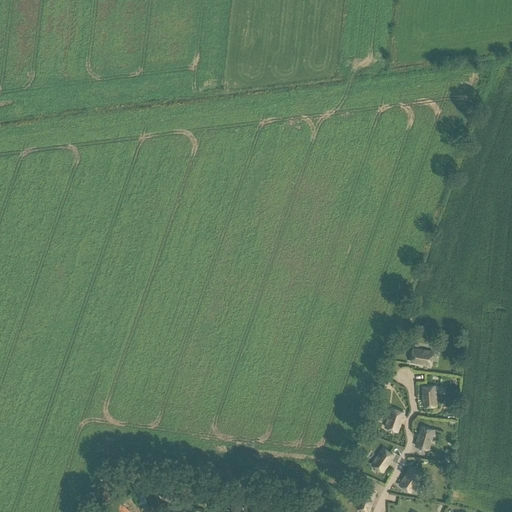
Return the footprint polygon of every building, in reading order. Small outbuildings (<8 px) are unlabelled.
[(413,346),(410,366),(418,368),(419,365),(422,366),(422,365),(432,367),(433,362),(437,363),(438,354),(434,354),(435,350),(413,346)] [(437,384),(421,384),(423,406),(438,405),(437,384)] [(392,405),(384,427),(399,432),(406,410),(392,405)] [(421,424),(414,446),(429,451),(436,429),(421,424)] [(384,445),(372,464),(383,471),(395,452),(384,445)] [(411,465),(397,485),(411,494),(423,474),(411,465)] [(201,477),(194,481),(197,489),(199,492),(196,493),(197,497),(200,495),(201,498),(209,495),(201,477)] [(142,481),(133,485),(141,505),(147,502),(141,489),(145,488),(142,481)] [(363,486),(356,507),(368,511),(375,490),(363,486)] [(234,488),(231,511),(232,511),(239,511),(242,489),(234,488)] [(307,496),(306,503),(326,507),(327,500),(307,496)] [(113,497),(109,503),(121,511),(128,511),(130,510),(113,497)] [(288,499),(283,511),(292,511),(296,502),(288,499)]
